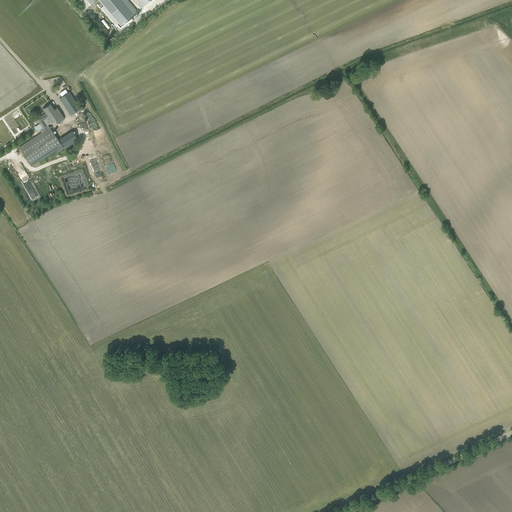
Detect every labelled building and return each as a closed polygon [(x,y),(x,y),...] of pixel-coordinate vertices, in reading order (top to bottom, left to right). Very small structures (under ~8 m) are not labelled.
[(78,0),(85,8),(95,0),(78,0)] [(98,0),(104,6),(100,8),(120,31),(129,23),(126,20),(134,13),(137,11),(127,0),(98,0)] [(103,18),(100,20),(108,28),(110,26),(103,18)] [(59,98),(70,115),(80,108),(69,92),(59,98)] [(40,129),(42,132),(49,127),(47,125),(55,120),(57,123),(64,119),(57,107),(55,109),(51,103),(42,108),(45,113),(36,119),(40,124),(36,126),(38,130),(40,129)] [(49,127),(42,132),(18,147),(30,164),(60,144),(49,127)] [(59,139),(65,149),(78,141),(72,131),(59,139)] [(25,174),(20,161),(12,164),(18,177),(25,174)]
